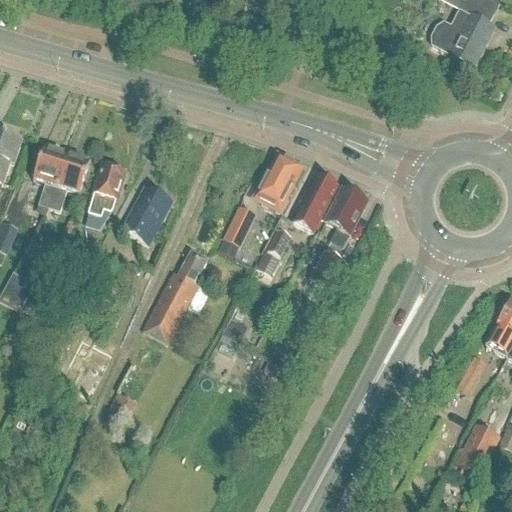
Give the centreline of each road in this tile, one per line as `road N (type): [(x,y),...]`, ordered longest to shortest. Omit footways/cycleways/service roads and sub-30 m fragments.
road 1 (secondary): [(306,129),(0,41)]
road 2 (secondary): [(303,511),(383,366)]
road 3 (secondary): [(431,233),(381,350),(383,366)]
road 4 (secondary): [(383,366),(397,358),(465,251)]
road 5 (secondary): [(439,163),(306,129)]
road 6 (secondary): [(306,129),(420,198)]
road 7 (track): [(364,511),(413,399)]
